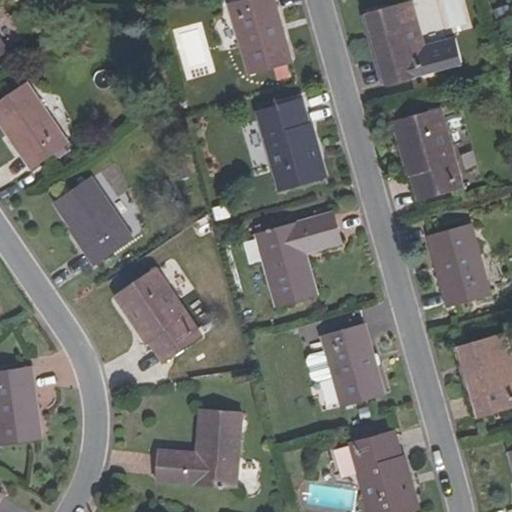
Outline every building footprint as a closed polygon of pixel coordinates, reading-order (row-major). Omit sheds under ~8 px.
[(292,63),(274,0),(248,0),(230,6),(249,75),(292,63)] [(412,0),(411,0),(373,11),(386,55),(380,56),(387,81),(432,69),(412,0)] [(448,33),(470,27),(462,0),(417,0),(425,29),(445,23),(448,33)] [(368,12),(380,56),(386,55),(373,11),(368,12)] [(173,29),(185,80),(214,73),(202,22),(173,29)] [(69,142),(28,82),(0,100),(0,119),(32,166),(69,142)] [(324,177),(302,99),(258,111),(281,189),(324,177)] [(463,186),(441,108),(397,121),(419,198),(463,186)] [(132,239),(91,178),(53,203),(95,263),(132,239)] [(343,242),(335,213),(257,234),(278,307),(317,296),(305,253),(343,242)] [(492,293),(472,224),(429,236),(449,306),(492,293)] [(194,345),(157,274),(116,295),(153,366),(194,345)] [(366,325),(323,336),(327,351),(334,377),(343,406),(386,394),(366,325)] [(511,356),(505,333),(466,344),(479,388),(474,389),(481,415),(511,406),(511,356)] [(461,345),(474,389),(479,388),(466,344),(461,345)] [(334,377),(327,351),(310,356),(307,361),(312,379),(317,382),(334,377)] [(44,438),(34,367),(0,371),(0,442),(0,444),(44,438)] [(239,500),(256,426),(215,417),(204,460),(168,452),(161,481),(239,500)] [(412,511),(418,511),(396,433),(351,446),(370,511),(412,511)]
